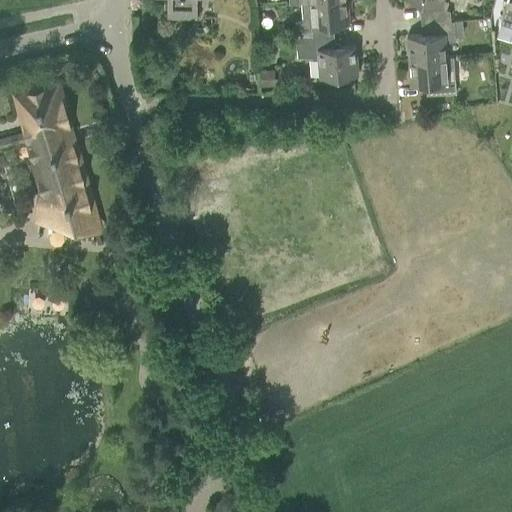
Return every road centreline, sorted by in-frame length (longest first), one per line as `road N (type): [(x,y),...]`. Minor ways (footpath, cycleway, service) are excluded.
road 1 (unclassified): [(256,511),(126,106)]
road 2 (residential): [(126,106),(369,98),(384,81),(379,0)]
